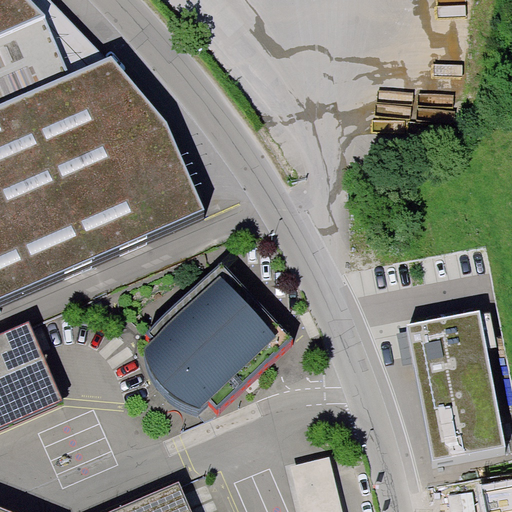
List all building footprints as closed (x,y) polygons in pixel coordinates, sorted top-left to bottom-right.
[(0,0),(0,297),(205,209),(166,120),(111,56),(106,58),(69,74),(44,14),(31,0),(0,0)] [(106,58),(50,0),(31,0),(44,14),(69,74),(106,58)] [(293,338),(222,263),(149,332),(156,337),(143,349),(144,353),(147,363),(153,377),(163,388),(170,393),(176,398),(183,402),(193,407),(199,408),(210,401),(217,408),(293,338)] [(480,311),(407,325),(432,460),(506,447),(487,348),(480,314),(480,311)] [(490,312),(480,314),(487,348),(497,346),(490,312)] [(28,322),(0,334),(0,429),(63,402),(28,322)] [(291,465),(301,511),(342,511),(330,456),(291,465)] [(108,511),(191,511),(178,482),(108,511)] [(511,511),(511,482),(480,488),(485,511),(511,511)]
